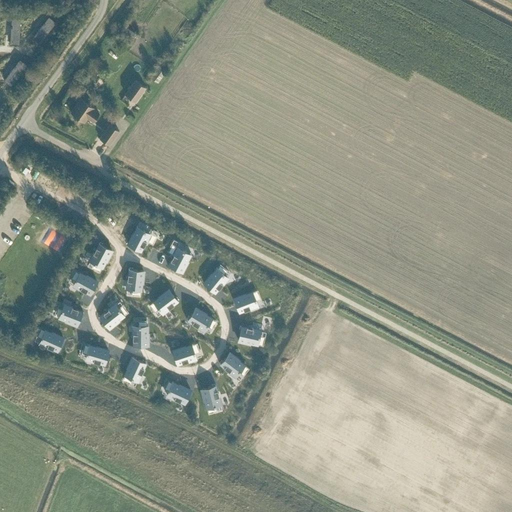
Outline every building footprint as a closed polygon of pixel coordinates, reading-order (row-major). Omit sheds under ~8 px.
[(56,22),(50,17),(34,37),(40,43),(56,22)] [(21,18),(12,18),(11,44),(19,44),(21,18)] [(27,64),(20,60),(5,81),(12,86),(27,64)] [(157,67),(150,77),(158,82),(165,73),(157,67)] [(135,80),(125,94),(135,101),(145,87),(135,80)] [(81,98),(70,112),(84,122),(88,116),(91,118),(90,119),(93,121),(99,113),(93,109),(94,108),(81,98)] [(109,124),(99,138),(109,145),(119,131),(109,124)] [(133,233),(127,243),(128,243),(140,249),(146,238),(147,238),(150,232),(149,232),(149,233),(143,229),(141,228),(136,226),(133,233)] [(92,254),(89,260),(90,259),(96,263),(97,264),(98,264),(102,266),(106,259),(106,260),(112,249),(111,249),(99,243),(93,254),(92,254)] [(175,254),(169,264),(170,264),(182,270),(188,259),(189,259),(192,253),(191,254),(185,251),(185,250),(183,249),(183,250),(179,247),(175,254)] [(211,273),(204,283),(205,282),(215,291),(223,282),(224,282),(228,276),(227,277),(222,272),(221,271),(220,271),(216,268),(212,274),(211,273)] [(127,282),(127,289),(127,288),(134,288),(134,289),(136,289),(141,289),(142,282),(143,282),(144,270),(143,270),(143,271),(129,269),(128,282),(127,282)] [(74,279),(71,284),(78,287),(78,288),(88,294),(88,293),(95,281),(84,274),(78,270),(77,271),(78,271),(75,277),(74,277),(73,279),(74,279)] [(159,297),(153,301),(154,301),(158,306),(158,307),(159,308),(160,308),(163,312),(169,307),(169,308),(178,301),(178,300),(178,301),(169,289),(159,297)] [(244,293),(233,297),(233,298),(238,311),(250,306),(250,307),(257,304),(256,304),(253,298),(254,297),(253,295),(253,296),(251,291),(244,294),(244,293)] [(61,313),(59,318),(66,321),(77,326),(77,325),(76,325),(82,312),(70,307),(71,307),(64,304),(65,305),(62,311),(61,313)] [(108,308),(98,316),(99,316),(108,327),(118,319),(124,315),(123,314),(123,315),(118,310),(119,309),(117,308),(114,304),(108,309),(108,308)] [(196,308),(188,320),(199,327),(205,331),(205,330),(204,330),(208,324),(209,322),(211,318),(205,314),(205,313),(195,307),(195,308),(196,308)] [(133,333),(133,345),(133,344),(147,344),(148,332),(148,325),(148,326),(141,326),(141,325),(139,325),(139,326),(134,326),(134,333),(133,333)] [(243,325),(240,339),(252,342),(259,344),(258,343),(260,336),(260,337),(261,335),(260,335),(261,330),(254,328),(254,327),(243,325)] [(42,337),(40,342),(47,345),(47,346),(57,351),(58,350),(57,350),(63,337),(52,332),(52,331),(45,328),(45,329),(46,329),(43,336),(43,335),(42,337)] [(88,353),(86,358),(93,360),(93,361),(104,364),(105,363),(104,363),(108,350),(96,346),(89,344),(90,344),(88,351),(87,353),(88,353)] [(184,346),(172,350),(173,350),(177,364),(189,360),(190,360),(196,358),(196,357),(195,358),(193,351),(193,349),(192,349),(191,344),(184,347),(184,346)] [(230,353),(222,364),(232,372),(231,373),(237,377),(236,376),(241,370),(241,371),(242,369),(245,365),(239,360),(230,352),(230,353)] [(126,367),(123,374),(124,373),(130,376),(132,377),(137,379),(140,372),(145,362),(145,361),(144,362),(132,356),(126,368),(126,367)] [(169,390),(167,394),(174,397),(174,398),(185,403),(185,402),(184,402),(190,389),(179,384),(179,383),(172,380),(172,381),(173,381),(170,388),(170,387),(169,389),(169,390)] [(215,386),(201,389),(204,401),(204,402),(206,408),(206,407),(213,405),(213,406),(215,405),(219,404),(218,396),(215,385),(215,386)]
